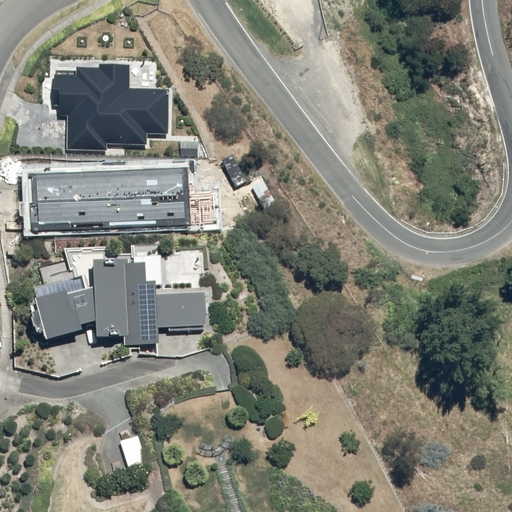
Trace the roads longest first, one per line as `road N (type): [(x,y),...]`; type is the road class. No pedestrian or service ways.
road 1 (residential): [(210,0),(371,217),(395,236),(432,252),(458,251),(511,221)]
road 2 (residential): [(511,120),(482,0)]
